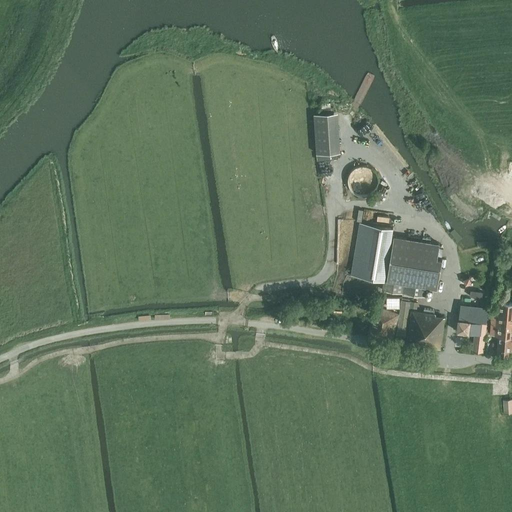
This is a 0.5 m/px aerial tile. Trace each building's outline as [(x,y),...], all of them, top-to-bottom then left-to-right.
[(336,113),(314,114),(316,153),(339,151),(336,113)] [(376,174),(376,171),(375,169),(374,166),(372,164),(370,162),(368,161),(366,160),(363,159),(360,159),(357,160),(355,161),(352,163),(351,165),(349,167),(348,170),(348,173),(348,176),(349,178),(350,181),(352,184),(354,186),(356,187),(359,188),(362,188),(365,188),(367,187),(370,186),(372,184),(374,182),(375,179),(376,177),(376,174)] [(351,275),(384,280),(390,250),(393,236),(394,228),(360,222),(351,275)] [(440,244),(393,236),(390,250),(384,280),(382,290),(426,297),(428,287),(438,289),(443,258),(438,258),(440,244)] [(417,308),(418,302),(402,300),(397,336),(406,337),(410,307),(417,308)] [(511,302),(498,301),(497,316),(491,315),(490,335),(498,336),(497,354),(511,355),(511,340),(511,302)] [(483,353),(489,307),(461,304),(459,319),(458,319),(457,331),(475,333),(473,351),(483,353)] [(392,341),(399,314),(376,306),(368,336),(392,341)] [(440,348),(445,317),(435,315),(436,314),(412,310),(407,343),(440,348)]
